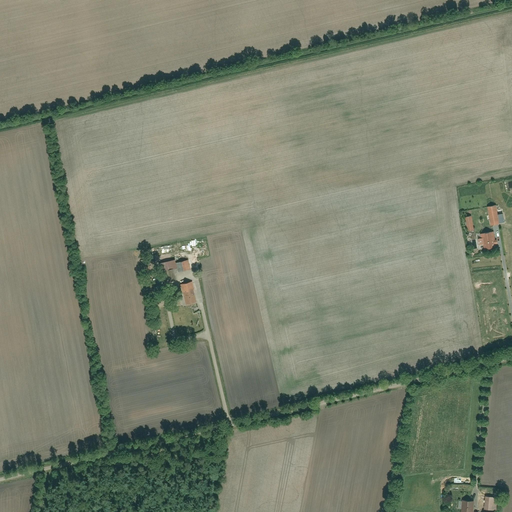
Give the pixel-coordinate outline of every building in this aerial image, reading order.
[(487,207),(491,225),(500,224),(497,206),(487,207)] [(466,217),(468,232),(474,231),(471,216),(466,217)] [(479,245),(483,245),(484,250),(497,247),(494,232),(481,234),(482,238),(478,239),(479,245)] [(140,261),(141,270),(149,269),(148,260),(140,261)] [(178,281),(176,273),(190,270),(188,260),(177,263),(176,260),(159,264),(161,273),(168,271),(169,275),(171,274),(173,282),(178,281)] [(181,284),(186,304),(198,302),(193,281),(181,284)] [(147,286),(150,300),(156,298),(153,284),(147,286)] [(486,496),(485,509),(497,510),(498,498),(486,496)] [(462,501),(461,511),(473,511),(474,502),(462,501)]
